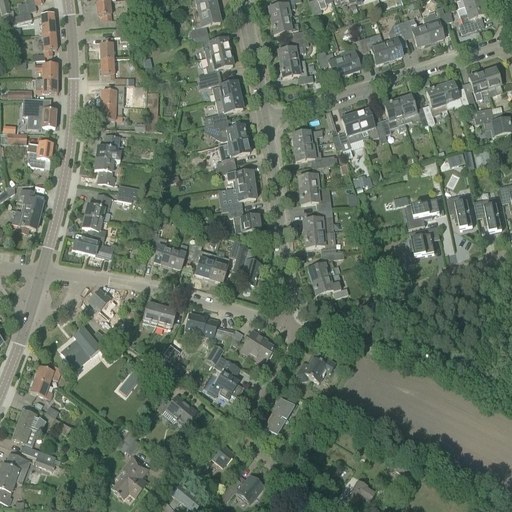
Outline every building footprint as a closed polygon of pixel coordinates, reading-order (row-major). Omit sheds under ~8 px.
[(6,0),(0,0),(0,13),(1,18),(10,15),(6,0)] [(174,0),(176,6),(188,3),(190,11),(196,10),(197,17),(216,13),(213,0),(208,0),(196,3),(195,0),(174,0)] [(278,9),(268,11),(271,25),(288,21),(289,21),(290,21),(290,20),(289,13),(294,12),(293,6),(297,5),(300,4),(299,0),(280,0),(282,8),(278,9)] [(315,0),(316,2),(308,5),(313,18),(321,16),(320,12),(326,10),(325,7),(332,5),(331,2),(330,0),(315,0)] [(478,0),(452,0),(454,4),(460,3),(462,10),(464,9),(464,10),(480,4),(478,0)] [(415,3),(405,6),(408,12),(417,9),(415,3)] [(107,4),(95,6),(97,19),(101,18),(102,24),(111,23),(110,10),(107,10),(107,4)] [(464,10),(464,9),(462,10),(457,12),(462,27),(458,28),(461,37),(480,31),(478,24),(477,25),(476,21),(485,18),(480,4),(464,10)] [(19,17),(27,15),(25,5),(16,7),(19,17)] [(442,16),(440,10),(434,12),(440,29),(446,27),(445,25),(442,16)] [(216,13),(197,17),(193,18),(194,26),(195,32),(189,35),(191,41),(193,40),(207,37),(205,29),(219,26),(216,13)] [(29,14),(27,15),(19,17),(15,18),(17,26),(31,22),(29,14)] [(449,14),(442,16),(445,25),(452,23),(449,14)] [(53,16),(40,17),(42,38),(55,37),(54,26),(53,24),(53,23),(53,16)] [(431,28),(424,30),(429,46),(443,42),(435,18),(429,20),(431,28)] [(115,31),(128,30),(127,20),(114,21),(115,31)] [(288,21),(271,25),(274,38),(298,33),(297,27),(291,28),(289,21),(288,21)] [(399,26),(404,40),(412,37),(416,51),(429,46),(424,30),(423,27),(416,30),(414,25),(409,27),(407,23),(399,26)] [(393,28),(397,42),(404,40),(399,26),(393,28)] [(129,43),(128,31),(113,32),(114,40),(118,40),(119,44),(129,43)] [(304,33),(288,37),(290,43),(306,40),(304,33)] [(389,43),(382,45),(388,64),(401,60),(393,36),(387,38),(389,43)] [(55,37),(42,38),(44,56),(44,59),(52,58),(51,53),(56,52),(56,50),(56,49),(55,47),(56,47),(55,47),(55,37)] [(209,46),(207,37),(193,40),(194,47),(201,45),(203,54),(204,54),(205,61),(229,55),(226,42),(209,46)] [(104,46),(99,46),(100,62),(113,61),(112,46),(112,40),(103,41),(104,46)] [(306,40),(290,43),(291,52),(277,54),(279,68),(299,64),(297,56),(302,55),(301,50),(307,49),(306,40)] [(375,68),(388,64),(382,45),(375,47),(373,43),(365,45),(364,41),(358,43),(362,57),(369,55),(368,53),(370,52),(375,68)] [(347,56),(340,58),(346,78),(359,73),(355,60),(362,57),(358,43),(352,45),(353,49),(345,52),(347,56)] [(324,54),(316,57),(320,71),(328,68),(333,82),(346,78),(339,58),(332,61),(331,56),(325,58),(324,54)] [(207,77),(204,78),(197,79),(199,85),(205,84),(220,80),(218,72),(232,69),(229,55),(205,61),(207,69),(205,70),(207,77)] [(113,61),(100,62),(101,78),(105,78),(106,83),(114,83),(114,82),(113,61)] [(299,64),(279,68),(282,81),(298,78),(299,81),(297,81),(298,87),(312,84),(311,78),(306,79),(304,63),(299,64)] [(56,67),(46,67),(42,67),(42,68),(35,68),(35,74),(42,74),(42,82),(56,82),(56,67)] [(494,72),(481,76),(487,95),(494,93),(496,97),(502,95),(494,72)] [(481,76),(468,80),(469,85),(475,104),(481,102),(480,97),(487,95),(481,76)] [(220,80),(205,84),(207,90),(211,89),(221,86),(220,80)] [(34,82),(34,96),(35,96),(42,96),(42,97),(56,97),(56,82),(42,82),(34,82)] [(236,85),(212,91),(213,97),(214,96),(215,104),(239,98),(236,85)] [(452,85),(438,90),(446,112),(446,113),(453,110),(454,112),(462,109),(463,113),(469,111),(464,97),(458,99),(459,101),(457,102),(452,85)] [(428,109),(422,111),(427,126),(428,128),(434,126),(432,119),(439,117),(439,115),(446,113),(446,112),(438,90),(425,94),(430,110),(428,111),(428,109)] [(101,93),(100,108),(115,109),(115,101),(124,101),(124,95),(101,93)] [(470,95),(464,97),(469,111),(470,115),(472,115),(476,114),(470,95)] [(146,97),(145,133),(155,134),(156,97),(146,97)] [(215,104),(216,111),(217,117),(210,119),(212,127),(227,124),(225,116),(242,112),(239,98),(215,104)] [(409,99),(396,104),(403,126),(411,124),(411,126),(419,123),(421,130),(428,128),(427,126),(422,111),(416,113),(416,114),(414,114),(409,99)] [(22,101),(21,119),(27,119),(26,132),(41,133),(41,130),(54,131),(55,113),(49,113),(39,112),(40,102),(38,102),(22,101)] [(385,122),(380,124),(384,138),(390,136),(389,132),(397,130),(398,135),(405,132),(403,126),(396,104),(383,108),(388,124),(386,124),(385,122)] [(121,109),(115,109),(100,108),(100,123),(114,124),(114,123),(122,123),(122,117),(121,117),(121,109)] [(476,114),(472,115),(473,121),(492,117),(490,111),(477,114),(476,114)] [(367,113),(354,117),(362,142),(377,137),(378,140),(384,138),(380,124),(374,126),(372,127),(367,113)] [(345,135),(337,137),(337,138),(342,152),(342,153),(343,153),(346,161),(353,159),(351,152),(364,147),(362,142),(354,117),(341,121),(345,135)] [(493,125),(492,117),(473,121),(475,128),(483,126),(485,133),(490,132),(491,140),(510,136),(507,122),(493,125)] [(227,124),(212,127),(209,128),(211,134),(209,137),(221,144),(226,143),(227,146),(246,142),(243,129),(228,132),(227,124)] [(316,140),(322,139),(321,133),(291,137),(293,151),(317,147),(316,140)] [(6,135),(6,146),(25,147),(25,136),(6,135)] [(97,149),(95,161),(112,163),(119,164),(121,154),(117,154),(118,148),(119,148),(120,140),(114,139),(104,138),(102,150),(97,149)] [(337,138),(331,140),(333,145),(335,154),(342,152),(337,138)] [(246,142),(227,146),(229,154),(226,154),(228,161),(249,156),(246,142)] [(52,147),(42,145),(38,145),(38,148),(28,146),(26,155),(28,155),(27,165),(31,170),(43,171),(44,163),(50,164),(52,147)] [(317,147),(293,151),(295,165),(310,163),(311,171),(328,168),(333,167),(332,158),(320,159),(319,154),(318,155),(317,147)] [(461,156),(455,158),(458,167),(464,166),(461,156)] [(112,163),(95,161),(94,173),(99,174),(97,185),(113,188),(114,180),(110,179),(112,163)] [(233,162),(215,166),(216,172),(235,168),(235,167),(233,162)] [(216,172),(215,172),(216,179),(226,176),(227,184),(232,184),(233,191),(233,192),(236,191),(253,189),(253,188),(251,175),(237,177),(234,177),(234,175),(236,174),(235,168),(216,172)] [(328,168),(311,171),(312,179),(297,180),(299,194),(323,191),(322,183),(323,183),(322,175),(328,175),(328,168)] [(168,181),(165,183),(166,188),(179,184),(177,178),(169,181),(168,181)] [(365,179),(352,183),(353,188),(354,190),(367,185),(365,179)] [(118,188),(117,195),(133,198),(136,199),(138,199),(139,192),(118,188)] [(511,188),(499,191),(502,207),(508,206),(510,215),(511,215),(510,213),(511,212),(511,188)] [(14,189),(5,189),(5,193),(9,199),(14,196),(14,189)] [(233,192),(224,193),(225,200),(226,208),(227,215),(242,213),(241,204),(255,202),(253,189),(236,191),(233,192)] [(315,206),(316,214),(331,213),(328,191),(323,191),(299,194),(301,208),(315,206)] [(0,204),(9,199),(5,193),(0,196),(0,204)] [(33,196),(26,194),(20,193),(19,197),(24,199),(20,214),(38,219),(42,205),(31,203),(33,196)] [(117,195),(115,203),(116,203),(131,206),(131,202),(135,203),(136,199),(133,198),(117,195)] [(87,207),(84,219),(101,223),(103,212),(107,213),(110,201),(106,200),(97,197),(94,209),(87,207)] [(465,198),(446,202),(450,218),(453,217),(455,226),(456,226),(455,224),(458,224),(460,233),(472,231),(470,220),(469,221),(467,221),(466,215),(468,215),(469,215),(465,198)] [(495,201),(473,206),(476,222),(483,221),(484,229),(485,229),(485,227),(487,227),(489,236),(502,234),(499,224),(496,225),(495,219),(498,218),(495,201)] [(437,204),(404,211),(408,232),(425,229),(423,223),(432,221),(432,220),(430,221),(430,218),(439,216),(437,204)] [(13,220),(10,220),(9,226),(20,229),(18,234),(26,236),(28,231),(35,233),(38,219),(20,214),(14,213),(13,220)] [(242,213),(227,215),(227,216),(228,221),(232,220),(233,228),(234,236),(240,235),(259,233),(257,219),(243,221),(240,221),(240,219),(243,219),(242,213)] [(101,223),(84,219),(81,231),(88,232),(85,244),(97,247),(101,248),(105,234),(98,232),(101,223)] [(317,222),(303,223),(304,237),(323,235),(333,234),(331,219),(317,220),(317,222)] [(155,226),(153,234),(158,235),(161,228),(155,226)] [(411,243),(408,244),(410,254),(413,253),(414,260),(434,256),(432,249),(431,249),(430,244),(439,242),(437,230),(409,236),(411,243)] [(323,235),(304,237),(305,251),(320,250),(320,257),(335,256),(334,250),(333,234),(323,235)] [(151,235),(148,249),(157,251),(153,265),(166,269),(172,251),(164,248),(166,243),(158,241),(159,237),(151,235)] [(71,252),(75,253),(111,263),(113,251),(101,248),(97,247),(85,244),(78,242),(74,241),(71,252)] [(233,243),(228,260),(235,262),(240,245),(233,243)] [(189,246),(185,260),(191,262),(195,248),(189,246)] [(372,246),(365,247),(367,256),(374,255),(372,246)] [(172,251),(166,269),(179,273),(186,250),(180,248),(179,253),(172,251)] [(195,248),(191,262),(199,264),(195,278),(208,282),(213,263),(206,261),(208,256),(200,253),(201,249),(195,248)] [(235,262),(231,274),(231,275),(232,274),(239,276),(239,277),(240,277),(242,277),(239,285),(246,287),(247,288),(250,289),(251,289),(253,289),(257,275),(259,275),(261,267),(252,265),(253,260),(252,259),(253,254),(238,250),(235,262)] [(321,268),(317,269),(307,272),(311,285),(327,280),(335,278),(331,263),(336,263),(335,256),(320,257),(321,264),(320,266),(321,268)] [(214,263),(208,282),(221,286),(228,262),(222,260),(222,261),(215,259),(214,263)] [(337,286),(340,285),(338,277),(335,278),(327,280),(311,285),(315,299),(331,294),(332,296),(334,302),(348,298),(346,291),(340,293),(337,286)] [(111,326),(117,320),(107,311),(105,313),(102,310),(110,302),(105,297),(105,298),(99,293),(87,305),(111,326)] [(156,329),(161,310),(147,307),(142,325),(156,329)] [(161,310),(156,329),(169,333),(174,314),(161,310)] [(188,317),(184,333),(212,340),(216,324),(188,317)] [(122,344),(128,348),(134,333),(129,331),(122,344)] [(97,334),(88,340),(82,332),(73,340),(76,343),(60,356),(74,373),(90,360),(90,361),(99,354),(103,360),(104,359),(116,349),(97,334)] [(247,343),(240,353),(247,357),(249,355),(248,357),(255,361),(256,360),(264,364),(263,366),(262,366),(263,367),(274,350),(266,346),(261,342),(262,341),(260,341),(261,339),(252,334),(247,343)] [(182,371),(172,363),(178,355),(178,356),(179,355),(169,347),(162,357),(165,359),(161,365),(165,368),(164,369),(177,378),(182,371)] [(223,353),(214,348),(206,361),(214,367),(219,359),(223,353)] [(329,376),(330,375),(336,366),(314,353),(306,366),(303,364),(296,376),(296,380),(303,383),(306,383),(308,380),(318,386),(325,374),(329,376)] [(159,357),(152,355),(149,364),(156,368),(159,359),(159,357)] [(228,364),(212,390),(211,392),(227,402),(230,398),(237,402),(241,393),(235,390),(238,384),(234,381),(240,372),(228,364)] [(39,369),(34,382),(48,387),(50,381),(57,384),(60,373),(54,369),(52,374),(39,369)] [(133,373),(118,392),(125,398),(140,379),(133,373)] [(48,387),(34,382),(29,395),(43,400),(49,402),(52,395),(46,393),(48,387)] [(177,398),(171,405),(164,400),(155,412),(172,427),(175,423),(186,432),(199,416),(177,398)] [(294,410),(289,407),(280,402),(262,431),(276,439),(294,410)] [(48,409),(45,415),(54,421),(58,415),(48,409)] [(35,419),(32,417),(22,414),(17,428),(37,436),(39,436),(45,427),(38,423),(34,421),(35,419)] [(45,415),(41,421),(42,422),(51,427),(50,429),(65,438),(70,430),(54,421),(45,415)] [(17,428),(12,442),(24,447),(21,455),(37,461),(52,466),(54,460),(31,452),(37,436),(17,428)] [(128,449),(133,443),(136,439),(129,432),(120,443),(121,444),(128,449)] [(128,449),(124,454),(129,458),(138,447),(133,443),(128,449)] [(128,449),(121,444),(118,449),(124,454),(128,449)] [(222,470),(226,465),(232,458),(217,445),(206,457),(207,458),(204,462),(202,460),(196,467),(204,473),(209,467),(207,465),(211,461),(222,470)] [(355,456),(364,462),(370,454),(361,448),(355,456)] [(30,464),(18,460),(9,456),(5,468),(2,467),(0,471),(0,478),(14,484),(21,487),(30,464)] [(147,472),(139,465),(132,459),(122,472),(126,475),(112,492),(123,501),(128,495),(135,500),(146,486),(140,481),(147,472)] [(37,461),(35,467),(56,474),(58,469),(53,467),(52,466),(37,461)] [(398,469),(395,474),(405,480),(406,479),(411,483),(417,472),(405,465),(401,471),(398,469)] [(14,484),(0,478),(0,504),(8,508),(10,501),(8,500),(14,484)] [(249,479),(245,484),(243,482),(240,486),(235,482),(218,503),(223,507),(235,492),(237,494),(236,495),(249,505),(262,489),(249,479)] [(356,484),(348,498),(343,506),(352,511),(354,511),(360,502),(368,507),(375,495),(357,483),(356,484)] [(196,511),(201,506),(179,488),(171,498),(174,500),(167,508),(165,506),(160,511),(161,511),(172,511),(179,504),(188,511),(187,511),(196,511)]
